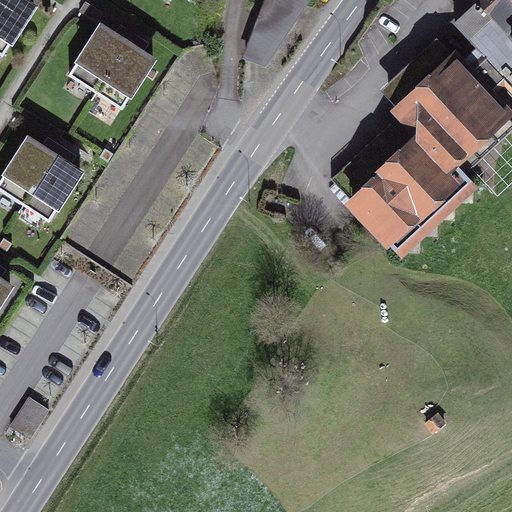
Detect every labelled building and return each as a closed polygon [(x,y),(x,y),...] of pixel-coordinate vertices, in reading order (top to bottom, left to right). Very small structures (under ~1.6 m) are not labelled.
[(29,0),(0,0),(0,54),(5,58),(39,6),(29,0)] [(265,0),(262,6),(243,58),(266,67),(310,0),(265,0)] [(511,0),(468,0),(472,4),(448,26),(463,41),(389,110),(408,130),(338,196),(387,248),(511,131),(511,116),(500,103),(510,94),(511,96),(511,0)] [(158,59),(100,23),(66,75),(125,111),(158,59)] [(27,135),(0,176),(0,190),(52,224),(86,172),(27,135)] [(0,310),(15,287),(0,277),(0,310)] [(49,410),(29,397),(9,428),(30,441),(49,410)] [(439,412),(424,424),(432,435),(448,424),(439,412)]
